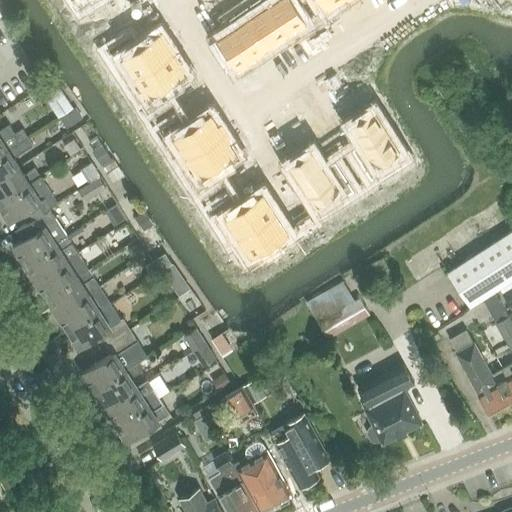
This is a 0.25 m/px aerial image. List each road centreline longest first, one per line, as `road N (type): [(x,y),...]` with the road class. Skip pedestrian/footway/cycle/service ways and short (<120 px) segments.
road 1 (residential): [(415,0),(253,98),(219,90),(172,0)]
road 2 (residential): [(110,511),(0,343)]
road 3 (unclassified): [(335,511),(511,444)]
